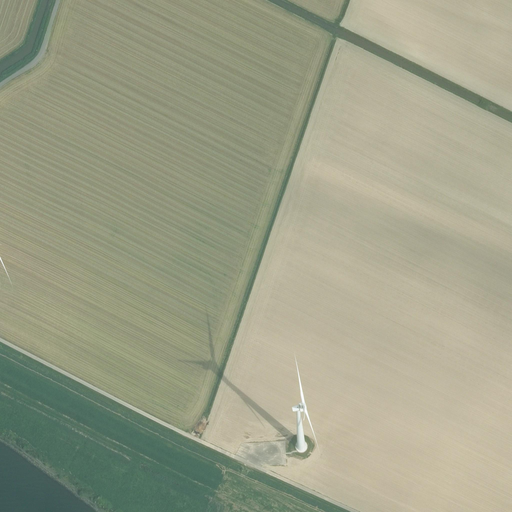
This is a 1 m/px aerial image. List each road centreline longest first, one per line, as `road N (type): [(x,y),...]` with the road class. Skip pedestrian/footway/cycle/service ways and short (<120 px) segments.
road 1 (track): [(351,511),(0,341)]
road 2 (track): [(0,359),(315,511)]
